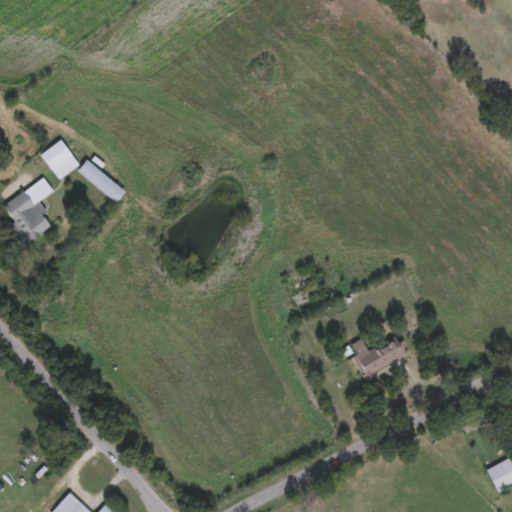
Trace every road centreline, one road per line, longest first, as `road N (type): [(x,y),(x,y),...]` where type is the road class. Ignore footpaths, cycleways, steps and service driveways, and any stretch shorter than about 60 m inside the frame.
road 1 (residential): [(511,365),(259,498)]
road 2 (residential): [(169,511),(0,324)]
